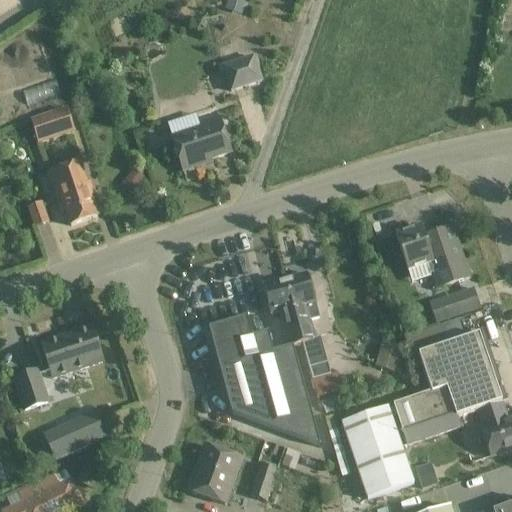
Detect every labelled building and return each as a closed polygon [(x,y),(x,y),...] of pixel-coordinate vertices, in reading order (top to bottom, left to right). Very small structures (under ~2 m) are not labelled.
[(263,83),(254,56),(221,67),(230,94),(263,83)] [(74,133),(66,109),(30,121),(38,145),(74,133)] [(232,154),(220,118),(200,124),(202,130),(173,140),(183,170),(232,154)] [(98,219),(80,165),(49,175),(59,203),(63,201),(72,227),(98,219)] [(49,224),(42,203),(28,208),(34,229),(49,224)] [(428,266),(437,291),(470,280),(452,228),(435,234),(436,237),(425,241),(421,228),(396,237),(408,273),(428,266)] [(331,376),(328,364),(320,338),(315,339),(310,321),(319,318),(307,274),(285,280),(303,344),(304,344),(314,381),(331,376)] [(290,348),(303,344),(285,280),(262,287),(270,315),(280,313),(290,348)] [(480,310),(474,291),(447,300),(454,319),(480,310)] [(321,446),(290,348),(274,353),(268,333),(253,338),(247,318),(209,330),(231,415),(321,446)] [(102,363),(90,327),(73,333),(74,336),(41,346),(53,380),(102,363)] [(479,340),(475,339),(473,339),(419,357),(432,395),(395,408),(409,448),(463,429),(460,419),(479,413),(485,430),(484,430),(494,459),(511,452),(511,420),(504,423),(498,406),(502,404),(497,389),(496,389),(492,376),(493,371),(493,367),(493,363),(486,344),(483,342),(479,340)] [(386,345),(380,365),(379,369),(396,374),(403,350),(386,345)] [(48,405),(37,373),(14,380),(24,412),(48,405)] [(332,376),(328,377),(314,381),(319,399),(337,394),(332,376)] [(341,408),(337,397),(322,402),(326,414),(341,408)] [(413,486),(387,410),(341,425),(367,501),(413,486)] [(105,440),(93,415),(44,437),(55,462),(105,440)] [(241,460),(204,447),(188,493),(225,506),(241,460)] [(260,467),(251,497),(267,502),(277,473),(260,467)] [(67,511),(82,505),(65,471),(5,498),(11,511),(9,511),(67,511)]
